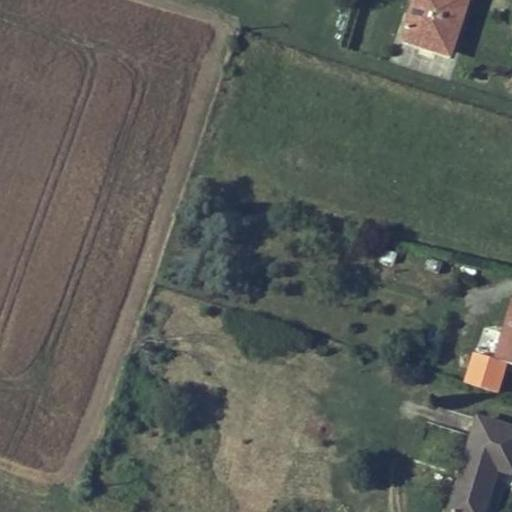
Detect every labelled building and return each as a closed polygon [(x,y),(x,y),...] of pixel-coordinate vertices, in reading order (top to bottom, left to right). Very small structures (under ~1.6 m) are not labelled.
[(452,51),(468,0),(415,0),(404,35),(452,51)] [(450,58),(452,51),(404,35),(402,43),(450,58)] [(394,264),(397,254),(383,250),(380,259),(394,264)] [(439,273),(443,264),(429,257),(425,267),(439,273)] [(511,364),(511,307),(497,360),(476,354),(466,383),(497,393),(506,363),(511,364)] [(511,474),(511,428),(479,419),(449,511),(483,511),(492,487),(488,486),(491,476),(495,478),(497,470),(511,474)]
